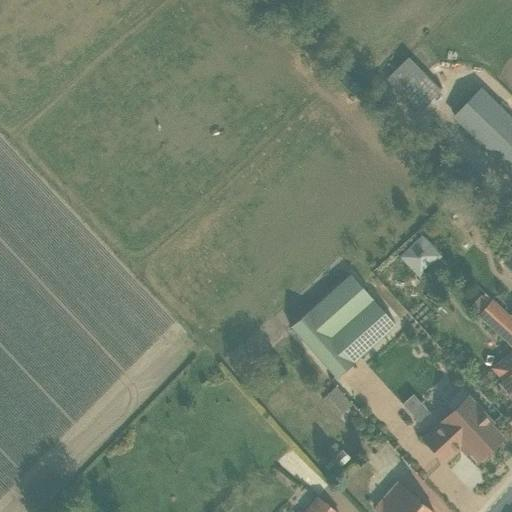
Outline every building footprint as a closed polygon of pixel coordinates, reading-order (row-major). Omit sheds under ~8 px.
[(511,172),(511,121),(479,89),(454,115),(511,172)] [(399,256),(421,276),(441,253),(418,233),(399,256)] [(511,252),(503,262),(511,270),(511,252)] [(336,379),(396,326),(350,274),(290,327),(336,379)] [(479,314),(497,331),(509,318),(490,302),(479,314)] [(511,373),(500,383),(511,396),(511,373)] [(336,386),(322,399),(338,418),(353,405),(336,386)] [(414,392),(403,402),(419,419),(430,410),(414,392)] [(490,425),(492,423),(467,396),(421,438),(444,463),(464,444),(479,460),(502,438),(490,425)] [(388,511),(432,511),(398,482),(391,490),(401,498),(388,511)] [(335,511),(316,497),(303,511),(335,511)]
